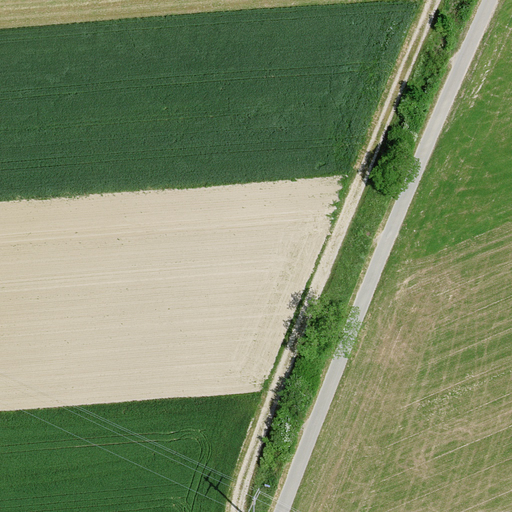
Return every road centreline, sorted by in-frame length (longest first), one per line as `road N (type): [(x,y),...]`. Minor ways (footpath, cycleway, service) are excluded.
road 1 (track): [(290,511),(493,0)]
road 2 (track): [(236,511),(434,0)]
